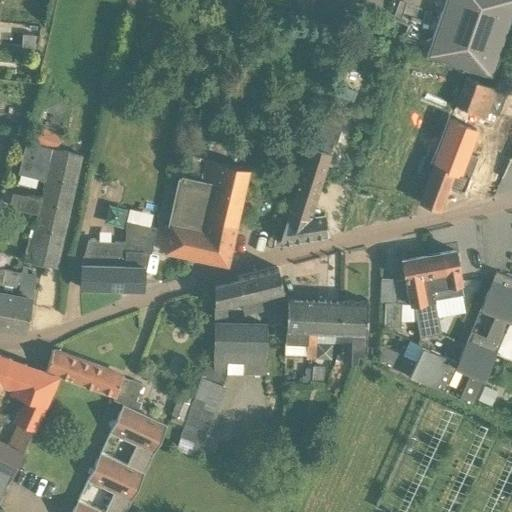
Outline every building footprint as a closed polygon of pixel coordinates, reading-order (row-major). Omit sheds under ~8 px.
[(511,0),(444,0),(426,56),(492,78),(511,18),(511,0)] [(381,14),(378,22),(385,25),(388,17),(381,14)] [(357,92),(340,86),(334,103),(351,109),(357,92)] [(29,126),(32,126),(39,128),(35,145),(52,149),(49,162),(45,181),(27,262),(56,268),(82,156),(56,150),(61,135),(55,133),(65,99),(39,92),(29,126)] [(433,165),(419,203),(438,210),(439,207),(438,207),(446,187),(464,193),(470,176),(499,187),(507,164),(466,150),(473,127),(450,119),(434,165),(433,165)] [(310,150),(291,210),(300,212),(301,221),(309,220),(330,154),(329,154),(333,142),(335,143),(340,130),(318,123),(309,150),(310,150)] [(276,131),(271,146),(287,152),(293,137),(276,131)] [(165,225),(160,251),(227,265),(236,223),(253,143),(236,139),(230,165),(220,163),(220,164),(192,158),(189,172),(187,179),(178,177),(168,226),(165,225)] [(49,162),(21,155),(17,174),(45,181),(49,162)] [(325,217),(309,220),(301,221),(300,212),(291,210),(280,245),(327,236),(325,217)] [(125,244),(108,243),(106,289),(142,290),(143,253),(150,254),(155,230),(126,223),(125,244)] [(106,289),(108,243),(87,241),(84,254),(83,254),(83,258),(82,258),(80,288),(106,289)] [(435,300),(463,295),(455,251),(426,257),(434,300),(413,304),(419,338),(441,334),(435,300)] [(401,261),(405,280),(397,282),(396,303),(384,303),(383,328),(400,329),(401,304),(409,305),(413,304),(434,300),(426,257),(401,261)] [(0,326),(9,328),(15,294),(17,295),(18,290),(14,289),(13,294),(0,291),(0,288),(4,270),(0,269),(0,326)] [(285,301),(283,289),(278,269),(219,284),(219,285),(215,287),(215,305),(224,303),(242,298),(246,313),(274,306),(274,304),(285,301)] [(378,361),(443,391),(454,368),(469,374),(458,398),(472,405),(511,312),(511,278),(495,271),(479,308),(495,315),(485,337),(469,330),(456,362),(421,346),(414,361),(379,345),(378,361)] [(9,328),(26,331),(31,298),(32,298),(36,277),(21,274),(18,290),(17,295),(15,294),(9,328)] [(205,365),(186,421),(184,426),(176,451),(196,458),(226,373),(265,374),(266,326),(227,325),(224,303),(215,305),(215,287),(219,285),(219,284),(214,285),(213,368),(205,365)] [(307,341),(307,331),(307,330),(299,330),(301,300),(286,299),(284,342),(306,343),(306,360),(314,360),(315,342),(307,341)] [(307,330),(307,331),(339,333),(341,302),(301,300),(299,330),(307,330)] [(365,353),(367,303),(341,302),(339,333),(339,339),(338,362),(357,363),(358,353),(365,353)] [(511,359),(511,316),(496,354),(511,359)] [(135,401),(142,384),(121,376),(123,372),(52,351),(46,371),(114,396),(113,400),(122,404),(138,410),(141,403),(135,401)] [(11,360),(0,355),(0,468),(13,474),(22,455),(0,445),(0,380),(9,362),(10,363),(11,360)] [(32,431),(56,377),(24,365),(13,395),(27,400),(17,424),(32,431)] [(323,380),(324,366),(312,366),(311,379),(323,380)] [(305,369),(305,376),(302,376),(302,382),(310,382),(310,377),(311,377),(311,369),(305,369)] [(477,400),(490,406),(497,391),(484,385),(477,400)] [(166,394),(177,398),(171,415),(183,420),(191,397),(179,392),(179,391),(168,387),(166,394)] [(144,473),(166,425),(122,404),(109,433),(136,445),(126,464),(144,473)] [(184,426),(186,421),(172,416),(170,421),(184,426)] [(86,480),(87,481),(113,493),(104,511),(125,511),(144,473),(126,464),(100,452),(86,480)] [(0,498),(1,499),(3,493),(13,474),(0,468),(0,498)] [(104,511),(77,500),(71,511),(104,511)]
